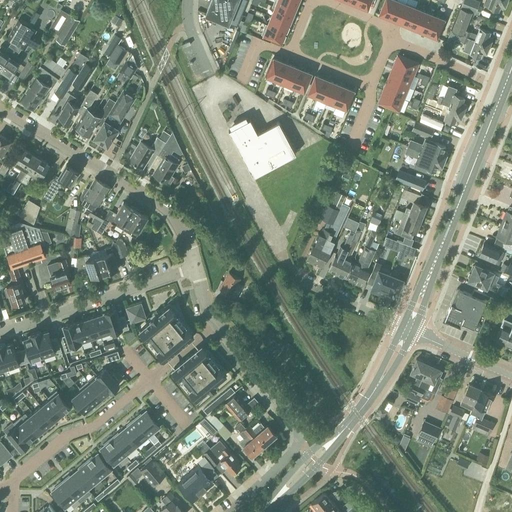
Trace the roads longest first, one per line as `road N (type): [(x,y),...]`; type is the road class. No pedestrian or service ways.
road 1 (secondary): [(409,331),(505,88)]
road 2 (residential): [(195,267),(173,214),(0,107)]
road 3 (residential): [(234,511),(299,436),(217,325)]
road 4 (secondary): [(260,511),(358,415),(409,331)]
road 5 (residential): [(0,333),(195,267)]
road 6 (residential): [(13,489),(65,438),(94,428),(150,380)]
road 7 (residential): [(409,331),(287,267)]
road 8 (residential): [(505,88),(391,40)]
